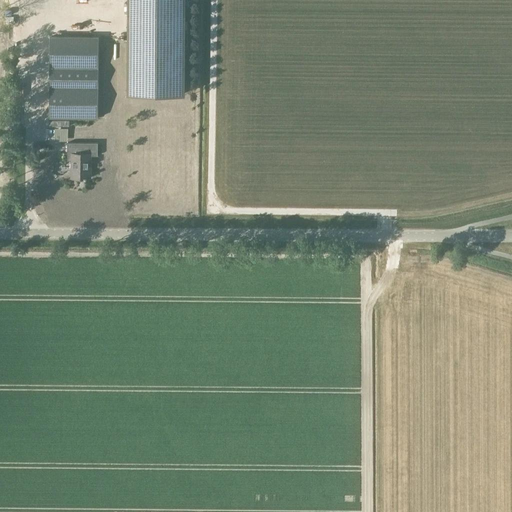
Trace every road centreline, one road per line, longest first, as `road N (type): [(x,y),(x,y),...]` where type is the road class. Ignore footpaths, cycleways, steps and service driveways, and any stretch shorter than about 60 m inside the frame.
road 1 (unclassified): [(511,236),(0,232)]
road 2 (unknown): [(35,233),(37,31),(50,0)]
